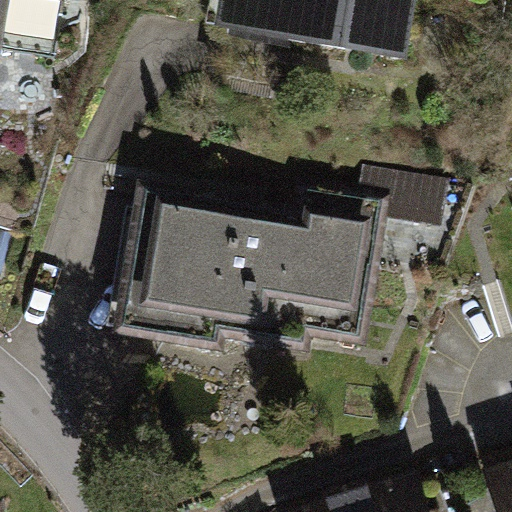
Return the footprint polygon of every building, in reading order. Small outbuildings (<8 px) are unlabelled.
[(21,0),(0,0),(0,59),(12,61),(21,0)] [(422,0),(223,0),(219,33),(415,60),(422,0)] [(304,208),(160,186),(141,314),(264,332),(268,305),(361,319),(379,203),(306,192),(304,208)] [(511,511),(511,470),(489,478),(500,511),(511,511)] [(437,511),(427,479),(355,502),(357,511),(437,511)] [(357,511),(355,502),(324,511),(357,511)]
